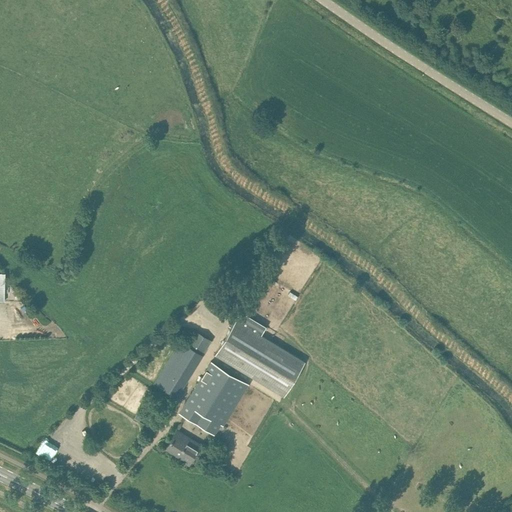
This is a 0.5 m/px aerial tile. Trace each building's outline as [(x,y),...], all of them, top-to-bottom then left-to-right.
[(262,332),(237,317),(215,354),(284,396),(305,361),(261,334),(262,332)] [(195,330),(186,345),(189,346),(201,354),(202,355),(211,339),(195,330)] [(189,346),(186,345),(180,341),(155,382),(176,395),(201,354),(189,346)] [(210,361),(185,402),(194,407),(187,417),(204,427),(211,417),(219,422),(244,381),(210,361)] [(200,444),(177,430),(166,448),(177,454),(176,456),(188,463),(200,444)]
